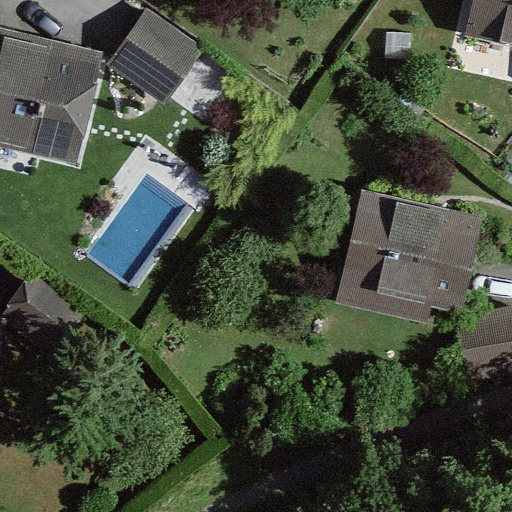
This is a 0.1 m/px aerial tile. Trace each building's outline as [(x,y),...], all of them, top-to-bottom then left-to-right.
[(511,0),(473,0),(465,38),(511,49),(511,0)] [(148,9),(108,68),(165,107),(206,49),(148,9)] [(0,150),(78,168),(104,54),(0,31),(0,150)] [(484,218),(360,191),(335,304),(429,325),(433,308),(463,314),(484,218)] [(1,315),(53,355),(84,316),(32,276),(1,315)] [(511,309),(448,322),(461,386),(511,375),(511,309)]
